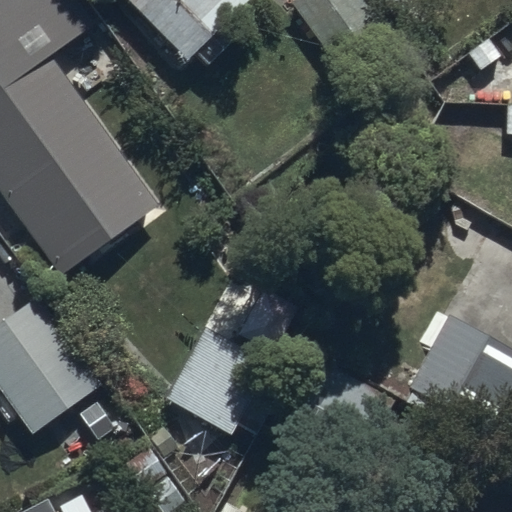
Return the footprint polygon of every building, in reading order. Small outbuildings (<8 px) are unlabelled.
[(84,0),(0,0),(0,184),(62,269),(160,197),(51,50),(97,16),(84,0)] [(263,0),(160,0),(219,57),(269,5),(263,0)] [(301,305),(232,267),(163,391),(232,429),(301,305)] [(40,295),(0,323),(0,388),(33,434),(103,384),(40,295)] [(511,386),(511,340),(449,308),(410,383),(492,426),(511,386)] [(350,471),(394,397),(322,354),(278,428),(350,471)] [(511,416),(501,440),(511,445),(511,416)]
